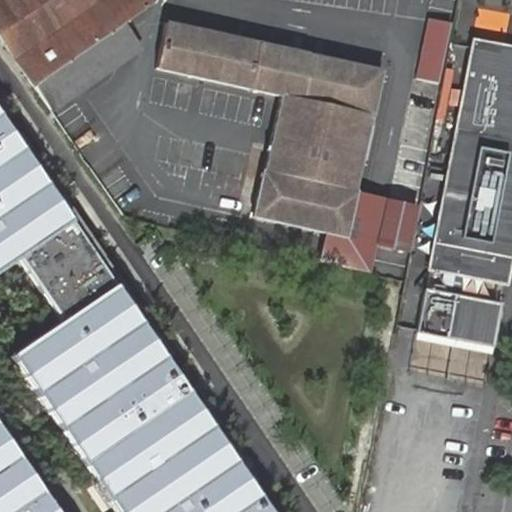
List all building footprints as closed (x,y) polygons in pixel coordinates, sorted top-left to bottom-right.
[(0,0),(0,39),(52,113),(141,51),(121,23),(149,4),(150,0),(0,0)] [(423,21),(409,80),(431,85),(442,25),(423,21)] [(216,37),(162,25),(153,77),(203,89),(216,37)] [(216,37),(203,89),(274,106),(248,221),(318,237),(341,241),(351,195),(376,74),(216,37)] [(511,49),(471,42),(427,270),(504,285),(511,241),(511,49)] [(260,511),(111,290),(66,226),(0,129),(0,511),(260,511)] [(312,266),(364,278),(372,245),(381,202),(374,201),(351,195),(341,241),(318,237),(316,245),(312,266)] [(400,253),(413,210),(381,202),(372,245),(400,253)] [(500,304),(423,290),(415,334),(491,348),(500,304)] [(328,335),(358,348),(368,324),(339,310),(328,335)] [(491,349),(415,334),(408,372),(484,387),(491,349)]
